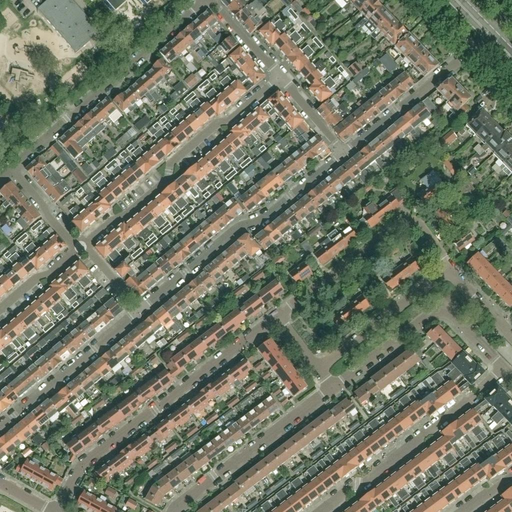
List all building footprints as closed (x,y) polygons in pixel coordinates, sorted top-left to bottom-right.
[(100,33),(85,16),(71,0),(47,0),(36,10),(42,16),(76,54),(100,33)] [(126,2),(124,0),(142,0),(147,5),(152,0),(104,0),(115,12),(126,2)] [(220,0),(220,1),(226,9),(236,0),(220,0)] [(234,17),(246,7),(242,2),(244,0),(236,0),(226,9),(234,17)] [(359,11),(370,0),(352,0),(346,5),(343,9),(346,12),(350,7),(350,6),(352,4),(359,11)] [(368,21),(381,7),(377,4),(377,2),(375,0),(374,0),(373,0),(370,0),(359,11),(364,17),(353,28),(357,31),(363,26),(368,21)] [(242,26),(260,10),(263,7),(261,4),(258,7),(256,9),(251,4),(247,7),(246,7),(234,17),(242,26)] [(294,9),(299,14),(303,11),(299,5),(294,9)] [(256,30),(262,24),(257,19),(266,11),(263,7),(260,10),(242,26),(250,35),(256,30)] [(288,19),(289,18),(294,14),(288,7),(282,12),(288,19)] [(371,34),(389,16),(385,12),(385,11),(384,9),(382,9),(381,7),(368,21),(363,26),(371,34)] [(306,18),(312,13),(307,8),(302,12),(306,18)] [(217,22),(212,16),(208,11),(200,18),(212,32),(214,34),(217,31),(212,27),(217,22)] [(294,14),(289,18),(295,26),(300,21),(298,18),(294,14)] [(385,38),(398,25),(397,24),(397,22),(395,21),(394,21),(389,16),(371,34),(369,36),(373,40),(380,33),(385,38)] [(212,32),(200,18),(191,25),(201,36),(206,32),(208,35),(212,32)] [(314,28),(317,25),(311,19),(308,21),(314,28)] [(262,24),(256,30),(258,32),(269,23),(267,20),(262,24)] [(264,40),(283,24),(279,20),(272,26),(269,23),(258,32),(264,40)] [(281,37),(284,35),(285,34),(283,30),(286,28),(283,24),(264,40),(271,47),(274,45),(281,37)] [(201,36),(191,25),(183,32),(198,49),(200,51),(204,48),(197,40),(201,36)] [(393,47),(406,34),(402,29),(402,28),(400,26),(398,26),(398,25),(385,38),(393,47)] [(317,31),(323,38),(326,35),(320,28),(317,31)] [(198,49),(183,32),(175,39),(185,50),(189,47),(194,52),(198,49)] [(280,52),(298,36),(295,32),(288,38),(284,35),(281,37),(274,45),(280,52)] [(220,34),(217,37),(221,42),(225,39),(220,34)] [(405,58),(418,46),(413,41),(413,39),(411,36),(409,36),(408,35),(395,48),(405,58)] [(301,39),(298,36),(280,52),(286,58),(285,59),(286,59),(297,49),(294,45),(301,39)] [(217,37),(213,40),(218,45),(221,42),(217,37)] [(216,49),(219,53),(222,50),(229,57),(240,48),(230,37),(219,46),(216,49)] [(180,60),(183,57),(180,54),(185,50),(175,39),(175,40),(168,46),(180,60)] [(180,60),(168,46),(159,53),(169,64),(174,60),(176,63),(180,60)] [(292,66),(310,50),(307,47),(304,49),(301,46),(297,49),(286,59),(292,66)] [(338,55),(342,51),(337,46),(333,51),(338,55)] [(414,68),(428,56),(423,51),(423,49),(420,46),(418,46),(405,58),(414,68)] [(63,69),(76,61),(67,47),(61,51),(65,56),(58,60),(63,69)] [(208,53),(204,48),(200,51),(204,56),(208,53)] [(227,59),(233,66),(246,55),(240,48),(229,57),(227,59)] [(309,64),(306,60),(313,54),(310,50),(292,66),(298,73),(309,64)] [(201,59),(204,56),(200,51),(196,54),(201,59)] [(396,68),(386,56),(385,54),(377,60),(379,62),(381,64),(389,74),(396,68)] [(237,75),(252,62),(246,55),(233,66),(229,69),(232,73),(234,71),(237,75)] [(438,66),(432,61),(432,59),(429,56),(428,56),(414,68),(424,78),(438,66)] [(233,66),(227,59),(216,69),(215,70),(220,75),(228,68),(229,69),(233,66)] [(153,67),(154,69),(165,81),(168,78),(166,75),(171,71),(161,60),(153,67)] [(376,68),(381,64),(379,62),(377,60),(374,63),(373,64),(376,68)] [(305,80),(323,64),(320,61),(313,67),(310,63),(309,64),(298,73),(298,74),(299,73),(305,80)] [(246,80),(258,69),(252,62),(237,75),(241,79),(239,80),(241,84),(246,80)] [(319,81),(326,75),(322,71),(326,68),(323,64),(305,80),(311,87),(319,80),(319,81)] [(349,69),(356,78),(360,74),(353,66),(349,69)] [(367,68),(360,74),(364,78),(371,72),(367,68)] [(165,81),(154,69),(146,76),(155,86),(160,82),(163,85),(166,82),(165,81)] [(246,92),(265,77),(258,69),(246,80),(249,84),(243,89),(246,92)] [(243,89),(237,81),(233,85),(224,74),(220,77),(223,80),(239,99),(246,92),(243,89)] [(355,85),(364,78),(360,74),(354,79),(355,80),(352,82),(355,85)] [(414,86),(403,74),(394,81),(405,93),(414,86)] [(190,89),(198,81),(193,76),(192,75),(184,82),(190,89)] [(155,86),(146,76),(138,83),(153,100),(154,99),(151,95),(153,93),(151,90),(155,86)] [(2,80),(6,89),(14,86),(10,77),(2,80)] [(314,97),(332,81),(329,78),(322,84),(319,81),(319,80),(311,87),(308,90),(314,97)] [(447,102),(460,89),(459,88),(460,87),(457,84),(455,84),(451,79),(437,91),(447,102)] [(239,99),(223,80),(220,83),(226,91),(222,94),(232,105),(237,100),(239,99)] [(332,95),(328,91),(336,85),(332,81),(314,97),(321,104),(332,95)] [(405,93),(394,81),(386,88),(396,100),(405,93)] [(181,82),(173,89),(175,92),(180,97),(183,94),(187,90),(181,82)] [(356,87),(355,85),(352,82),(346,87),(350,92),(356,87)] [(153,100),(138,83),(130,89),(139,100),(144,96),(150,103),(153,100)] [(396,100),(386,88),(377,95),(387,108),(396,100)] [(139,100),(130,89),(122,96),(122,97),(132,109),(134,110),(137,107),(135,104),(139,100)] [(469,110),(465,105),(470,99),(465,95),(466,93),(463,90),(461,90),(460,89),(447,102),(446,104),(452,110),(450,112),(452,114),(449,118),(454,124),(460,118),(462,117),(469,110)] [(232,105),(222,94),(219,97),(212,90),(209,93),(225,111),(226,109),(232,105)] [(180,97),(175,92),(172,95),(176,101),(180,97)] [(272,110),(284,99),(278,92),(259,108),(262,111),(268,106),(272,110)] [(225,111),(209,93),(205,96),(211,103),(208,106),(206,104),(215,115),(217,117),(224,112),(225,111)] [(134,110),(132,109),(122,97),(122,96),(121,95),(113,102),(122,113),(127,109),(131,113),(134,110)] [(387,108),(377,95),(368,102),(379,115),(387,108)] [(438,111),(427,98),(422,102),(433,116),(438,111)] [(202,107),(196,99),(192,103),(208,121),(215,115),(206,104),(202,107)] [(278,117),(291,106),(284,99),(272,110),(268,114),(271,117),(275,114),(278,117)] [(110,120),(113,124),(122,117),(107,100),(98,107),(110,120)] [(324,120),(334,111),(336,110),(328,101),(316,111),(324,120)] [(379,115),(368,102),(364,105),(361,101),(356,105),(360,109),(370,122),(379,115)] [(208,121),(192,103),(189,106),(195,113),(192,116),(201,127),(206,122),(208,121)] [(430,116),(420,104),(411,111),(421,123),(430,116)] [(361,129),(351,116),(342,105),(340,107),(336,110),(334,111),(342,121),(341,122),(342,123),(352,136),(361,129)] [(285,125),(297,114),(291,106),(278,117),(282,122),(278,125),(281,128),(285,125)] [(110,120),(98,107),(91,114),(90,114),(100,125),(105,121),(107,123),(110,120)] [(269,119),(262,111),(259,108),(252,114),(268,132),(270,135),(274,132),(265,122),(269,119)] [(370,122),(360,109),(351,116),(361,129),(370,122)] [(342,121),(334,111),(324,120),(333,131),(343,143),(352,136),(342,123),(341,122),(342,121)] [(421,123),(411,111),(403,118),(421,140),(425,137),(417,127),(421,123)] [(201,127),(192,116),(188,119),(182,112),(178,115),(194,133),(196,132),(201,127)] [(471,129),(476,134),(492,120),(486,114),(484,115),(481,112),(476,116),(471,120),(471,121),(466,126),(470,131),(471,129)] [(104,129),(100,125),(90,114),(91,114),(90,113),(82,120),(96,136),(104,129)] [(268,132),(252,114),(245,120),(254,131),(258,128),(264,135),(268,132)] [(291,132),(303,121),(297,114),(285,125),(291,132)] [(194,133),(178,115),(175,118),(181,125),(177,128),(187,139),(192,134),(194,133)] [(145,116),(142,120),(147,125),(150,122),(145,116)] [(421,140),(403,118),(394,125),(404,138),(409,133),(417,143),(421,140)] [(96,136),(82,120),(74,128),(88,143),(96,136)] [(147,125),(142,120),(134,127),(139,132),(147,125)] [(254,131),(245,120),(238,126),(253,144),(257,141),(251,134),(254,131)] [(431,123),(436,129),(440,126),(434,120),(431,123)] [(497,126),(492,120),(476,134),(482,140),(480,141),(484,145),(499,131),(496,127),(497,126)] [(187,139),(177,128),(174,132),(167,124),(164,127),(170,134),(180,146),(180,145),(181,144),(187,139)] [(394,125),(385,132),(400,151),(404,147),(399,142),(404,138),(394,125)] [(253,144),(238,126),(230,132),(232,135),(232,134),(240,143),(243,140),(250,148),(253,144)] [(327,149),(317,136),(316,137),(313,133),(308,137),(299,126),(295,128),(302,136),(305,141),(308,144),(308,143),(318,156),(327,149)] [(74,128),(66,135),(83,154),(83,153),(81,150),(88,143),(74,128)] [(302,136),(295,128),(292,131),(299,139),(302,136)] [(461,137),(466,133),(463,129),(458,134),(461,137)] [(170,134),(167,137),(160,130),(157,133),(173,152),(180,146),(170,134)] [(484,145),(481,148),(476,153),(480,156),(487,149),(488,150),(490,148),(495,153),(510,139),(501,130),(500,131),(499,131),(484,145)] [(441,150),(455,136),(450,131),(436,145),(441,150)] [(400,151),(385,132),(376,139),(386,152),(391,148),(397,153),(400,151)] [(173,152),(157,133),(153,136),(159,144),(156,146),(156,147),(165,158),(173,152)] [(242,146),(240,143),(232,134),(232,135),(225,141),(241,159),(244,156),(238,149),(242,146)] [(66,135),(58,142),(75,161),(83,154),(66,135)] [(318,156),(308,143),(308,144),(305,141),(302,136),(299,139),(298,140),(304,147),(299,151),(310,163),(318,156)] [(165,158),(156,147),(156,146),(150,139),(146,143),(152,150),(149,153),(158,164),(165,158)] [(287,145),(282,139),(278,143),(283,149),(287,145)] [(386,152),(376,139),(368,146),(378,159),(386,152)] [(491,168),(495,172),(511,155),(511,140),(510,139),(495,153),(500,159),(495,163),(496,164),(491,168)] [(241,159),(225,141),(218,147),(228,158),(231,155),(237,162),(241,159)] [(114,156),(122,149),(120,147),(115,151),(113,148),(109,143),(105,147),(109,151),(114,156)] [(378,159),(368,146),(359,154),(369,166),(375,161),(383,172),(386,169),(378,159)] [(228,158),(218,147),(211,153),(227,171),(230,168),(224,161),(228,158)] [(255,147),(250,151),(255,156),(260,152),(257,149),(255,147)] [(158,164),(149,153),(145,156),(139,149),(135,152),(151,170),(158,164)] [(104,165),(114,156),(109,151),(101,158),(103,160),(101,162),(104,165)] [(291,158),(301,170),(310,163),(299,151),(291,158)] [(71,161),(66,155),(64,152),(59,156),(62,160),(61,161),(65,165),(71,161)] [(151,170),(135,152),(132,155),(138,162),(134,165),(144,176),(151,170)] [(227,171),(211,153),(204,159),(213,170),(217,167),(223,174),(227,171)] [(261,157),(266,164),(272,159),(267,153),(261,157)] [(369,166),(359,154),(350,161),(368,183),(372,180),(364,170),(369,166)] [(508,177),(511,173),(511,155),(495,172),(498,175),(502,171),(508,177)] [(44,169),(46,167),(42,162),(44,159),(41,156),(25,170),(33,179),(44,169)] [(271,169),(266,164),(261,157),(257,160),(267,172),(271,169)] [(144,176),(134,165),(128,158),(124,161),(131,168),(127,171),(136,182),(143,176),(144,177),(144,176)] [(290,158),(282,165),(292,177),(301,170),(291,158),(290,158)] [(213,170),(204,159),(197,165),(212,183),(216,180),(210,173),(213,170)] [(458,175),(446,159),(442,162),(453,178),(458,175)] [(78,169),(75,165),(71,161),(65,167),(72,175),(73,174),(78,169)] [(96,161),(91,165),(96,170),(100,166),(96,161)] [(368,183),(350,161),(341,168),(351,180),(357,176),(365,186),(368,183)] [(88,176),(96,170),(91,165),(87,168),(85,164),(81,168),(88,176)] [(202,179),(206,176),(212,184),(212,183),(197,165),(196,164),(189,171),(205,189),(209,186),(202,179)] [(292,177),(282,165),(273,172),(283,184),(292,178),(292,177)] [(59,171),(55,167),(48,174),(44,169),(33,179),(40,187),(51,177),(52,178),(59,171)] [(136,182),(127,171),(124,174),(117,167),(114,170),(129,188),(136,182)] [(250,167),(244,172),(247,176),(254,171),(250,167)] [(470,176),(476,171),(473,167),(467,173),(470,176)] [(351,180),(341,168),(333,175),(343,187),(351,180)] [(87,180),(80,172),(78,169),(73,174),(82,184),(87,180)] [(129,188),(114,170),(110,173),(116,180),(113,183),(122,194),(129,188)] [(205,189),(189,171),(182,177),(192,188),(195,185),(201,193),(205,189)] [(251,181),(247,176),(244,172),(240,175),(247,184),(251,181)] [(283,184),(273,172),(264,179),(274,192),(283,185),(283,184)] [(439,195),(445,190),(438,181),(431,172),(421,181),(427,189),(417,196),(425,206),(439,196),(439,195)] [(343,187),(333,175),(324,182),(334,194),(343,187)] [(55,182),(52,178),(51,177),(40,187),(47,195),(61,183),(58,179),(55,182)] [(192,188),(182,177),(175,183),(185,194),(188,192),(194,199),(198,196),(192,188)] [(122,194),(113,183),(109,186),(103,179),(99,182),(115,200),(122,194)] [(274,192),(264,179),(255,186),(266,199),(274,192)] [(61,183),(47,195),(55,204),(66,194),(71,190),(64,181),(61,183)] [(266,199),(255,186),(251,181),(246,184),(251,190),(246,193),(257,206),(266,199)] [(115,200),(99,182),(96,185),(102,192),(98,196),(100,198),(110,209),(110,208),(108,206),(115,200)] [(334,194),(324,182),(315,189),(334,212),(337,209),(329,199),(334,194)] [(469,182),(454,193),(459,199),(465,194),(471,193),(474,190),(469,182)] [(4,204),(17,192),(10,183),(0,192),(0,193),(4,198),(1,201),(4,204)] [(185,194),(175,183),(168,189),(184,208),(187,205),(181,198),(185,194)] [(236,193),(238,191),(231,183),(226,186),(233,195),(236,193)] [(92,192),(88,188),(85,185),(81,189),(83,192),(87,196),(91,193),(92,192)] [(345,190),(350,197),(353,194),(348,188),(345,190)] [(399,207),(397,205),(406,199),(397,188),(389,194),(391,197),(377,208),(384,218),(399,207)] [(184,208),(168,189),(161,195),(170,206),(174,203),(180,211),(184,208)] [(334,212),(315,189),(306,196),(317,208),(318,208),(323,205),(324,206),(330,214),(334,212)] [(2,205),(5,209),(9,205),(14,210),(25,200),(17,192),(4,204),(2,205)] [(110,209),(100,198),(97,201),(91,193),(87,196),(87,197),(102,215),(110,209)] [(245,210),(235,197),(227,204),(218,193),(215,196),(220,202),(223,207),(234,219),(242,212),(245,210)] [(248,213),(257,206),(246,193),(240,198),(236,193),(233,195),(235,197),(245,210),(248,213)] [(170,206),(161,195),(160,195),(160,196),(154,201),(163,212),(167,209),(173,217),(177,214),(170,206)] [(220,202),(215,196),(211,199),(216,206),(220,202)] [(317,208),(306,196),(298,203),(308,216),(311,220),(315,217),(311,213),(317,208)] [(102,215),(87,197),(83,199),(90,207),(86,210),(95,221),(102,215)] [(19,221),(32,209),(25,200),(14,210),(18,215),(15,217),(18,221),(19,221)] [(163,212),(154,201),(147,208),(162,226),(166,223),(160,215),(163,212)] [(384,218),(377,208),(372,202),(363,209),(367,215),(359,221),(366,232),(384,218)] [(308,216),(298,203),(289,210),(299,223),(305,218),(308,216)] [(95,221),(86,210),(83,213),(76,205),(72,209),(88,227),(95,221)] [(234,219),(223,207),(215,214),(225,226),(234,219)] [(162,226),(147,208),(140,214),(149,225),(152,222),(159,229),(162,226)] [(29,227),(40,217),(32,209),(19,221),(22,224),(24,222),(29,227)] [(88,227),(72,209),(69,212),(76,219),(71,223),(81,233),(88,227)] [(454,223),(443,209),(433,217),(444,231),(454,223)] [(483,224),(493,216),(487,209),(477,217),(483,224)] [(208,241),(217,233),(206,221),(204,218),(201,214),(197,210),(194,214),(202,225),(198,228),(208,241)] [(299,223),(289,210),(280,217),(290,230),(299,223)] [(507,210),(502,214),(506,219),(511,214),(507,210)] [(149,225),(140,214),(132,220),(148,238),(150,240),(153,244),(157,240),(154,237),(145,228),(149,225)] [(215,214),(206,221),(217,233),(225,226),(215,214)] [(290,230),(280,217),(272,224),(282,237),(287,232),(291,237),(294,234),(293,233),(290,230)] [(471,228),(476,223),(472,218),(467,223),(471,228)] [(148,238),(132,220),(126,226),(123,223),(135,237),(138,234),(144,241),(148,238)] [(135,237),(123,223),(116,230),(132,248),(135,245),(129,238),(132,235),(134,237),(135,237)] [(208,241),(198,228),(192,233),(184,223),(181,225),(200,248),(208,241)] [(282,237),(272,224),(263,232),(273,244),(282,237)] [(511,227),(509,224),(500,233),(504,236),(511,227)] [(200,248),(181,225),(180,226),(183,228),(179,231),(185,239),(181,243),(191,255),(200,248)] [(311,238),(320,230),(317,227),(308,234),(311,238)] [(66,247),(56,236),(50,229),(43,235),(58,253),(66,247)] [(357,239),(349,229),(340,236),(335,230),(327,237),(328,239),(338,253),(357,239)] [(132,248),(116,230),(109,236),(118,247),(121,244),(128,251),(132,248)] [(459,252),(473,241),(466,231),(452,241),(459,252)] [(273,244),(263,232),(254,239),(264,251),(273,244)] [(58,253),(43,235),(39,238),(45,245),(42,248),(51,259),(56,255),(58,253)] [(359,242),(355,244),(358,247),(361,245),(366,241),(361,235),(360,236),(358,237),(360,240),(359,241),(359,242)] [(114,250),(118,247),(109,236),(102,242),(118,261),(122,258),(121,257),(121,258),(114,250)] [(172,242),(167,236),(163,239),(168,245),(172,242)] [(255,255),(260,250),(248,236),(245,236),(238,242),(248,254),(251,258),(255,255)] [(494,241),(502,248),(505,246),(497,238),(494,241)] [(174,269),(183,262),(172,250),(168,245),(163,239),(163,240),(159,243),(167,254),(164,257),(174,269)] [(324,264),(338,253),(328,239),(319,246),(322,249),(316,254),(324,264)] [(118,261),(102,242),(94,248),(104,259),(107,256),(113,263),(112,264),(113,265),(118,261)] [(248,254),(238,242),(229,249),(240,261),(248,254)] [(191,255),(181,243),(172,250),(183,262),(191,255)] [(51,259),(42,248),(38,251),(31,244),(28,247),(44,265),(45,264),(51,259)] [(490,244),(482,251),(486,255),(494,248),(490,244)] [(44,265),(28,247),(25,250),(31,257),(27,260),(37,271),(42,267),(44,265)] [(511,255),(511,253),(506,247),(503,250),(510,257),(511,255)] [(150,259),(156,254),(152,249),(146,254),(150,259)] [(240,261),(229,249),(221,256),(231,268),(240,261)] [(271,260),(266,253),(258,259),(255,255),(251,258),(255,262),(260,269),(271,260)] [(37,271),(27,260),(25,258),(22,261),(15,254),(12,256),(28,275),(34,269),(36,272),(37,271)] [(276,266),(285,259),(282,255),(273,263),(276,266)] [(475,274),(486,264),(477,255),(467,265),(475,274)] [(28,275),(12,256),(8,260),(14,267),(11,270),(21,281),(26,277),(28,275)] [(231,268),(221,256),(212,263),(222,275),(231,268)] [(174,269),(164,257),(155,264),(166,276),(174,269)] [(122,278),(123,279),(132,271),(128,267),(133,263),(130,258),(115,271),(122,279),(122,278)] [(404,280),(418,269),(410,259),(396,269),(404,280)] [(88,272),(81,264),(79,261),(71,268),(87,286),(91,290),(90,290),(93,293),(97,289),(95,286),(94,287),(84,276),(88,272)] [(222,275),(212,263),(203,271),(205,272),(214,283),(222,275)] [(166,276),(155,264),(147,271),(157,283),(166,276)] [(296,285),(311,274),(303,264),(289,275),(296,285)] [(484,282),(494,272),(486,264),(475,274),(484,282)] [(21,281),(11,270),(7,273),(1,266),(0,266),(0,271),(14,287),(15,286),(21,281)] [(87,286),(71,268),(64,274),(74,285),(77,282),(83,289),(87,286)] [(390,291),(404,280),(396,269),(382,281),(390,291)] [(14,287),(0,271),(0,279),(0,285),(6,293),(11,289),(14,287)] [(148,291),(138,279),(132,271),(123,279),(137,296),(141,297),(148,291)] [(157,283),(147,271),(138,279),(148,291),(157,283)] [(214,283),(205,272),(196,280),(206,292),(215,284),(214,283)] [(492,291),(503,281),(494,272),(484,282),(492,291)] [(74,285),(64,274),(57,280),(73,298),(76,295),(70,288),(74,285)] [(247,274),(240,279),(243,283),(250,278),(247,274)] [(73,298),(57,280),(50,286),(59,297),(62,294),(68,301),(73,298)] [(206,292),(196,280),(187,287),(197,299),(206,292)] [(500,300),(511,289),(503,281),(492,291),(500,300)] [(277,296),(283,291),(276,282),(266,289),(275,301),(279,298),(277,296)] [(61,299),(59,297),(50,286),(49,287),(51,289),(45,295),(60,313),(63,310),(57,303),(61,299)] [(197,299),(187,287),(178,294),(188,306),(197,299)] [(99,300),(107,293),(103,289),(95,296),(99,300)] [(275,301),(266,289),(257,297),(264,306),(269,301),(271,304),(275,301)] [(509,308),(511,305),(511,290),(511,289),(500,300),(509,308)] [(188,306),(178,294),(170,301),(180,314),(188,306)] [(60,313),(45,295),(38,301),(47,312),(50,309),(56,316),(60,313)] [(258,310),(264,306),(257,297),(247,304),(256,315),(260,312),(258,310)] [(354,318),(368,307),(360,297),(346,307),(354,318)] [(68,301),(68,302),(72,306),(76,303),(76,302),(73,298),(68,301)] [(123,312),(120,309),(113,299),(104,307),(114,319),(123,312)] [(204,307),(208,311),(216,305),(212,300),(204,307)] [(47,312),(38,301),(31,307),(46,325),(49,322),(43,315),(47,312)] [(175,318),(180,314),(170,301),(161,308),(171,321),(175,318)] [(81,314),(89,307),(86,304),(78,311),(81,314)] [(256,315),(247,304),(238,311),(245,320),(250,316),(252,318),(256,315)] [(46,325),(31,307),(23,313),(33,324),(36,321),(42,329),(46,325)] [(114,319),(104,307),(95,314),(106,326),(114,319)] [(340,329),(354,318),(346,307),(332,318),(340,329)] [(171,321),(161,308),(153,316),(163,328),(171,321)] [(202,310),(196,314),(199,318),(205,314),(202,310)] [(77,311),(69,318),(73,322),(78,318),(78,317),(80,315),(77,311)] [(239,325),(245,320),(238,311),(228,318),(237,330),(241,327),(239,325)] [(33,324),(23,313),(16,319),(32,337),(35,334),(29,327),(33,324)] [(106,326),(95,314),(87,321),(97,333),(106,326)] [(199,318),(196,314),(187,321),(190,325),(199,318)] [(154,335),(163,328),(153,316),(144,323),(154,335)] [(237,330),(228,318),(219,326),(226,335),(231,330),(233,333),(237,330)] [(32,337),(16,319),(9,325),(18,336),(22,333),(28,341),(32,337)] [(88,341),(97,333),(87,321),(78,328),(88,341)] [(154,335),(144,323),(135,330),(145,342),(146,342),(154,335)] [(177,333),(180,331),(173,323),(170,325),(177,333)] [(18,336),(9,325),(2,331),(17,349),(20,347),(14,340),(18,336)] [(55,336),(64,329),(61,325),(52,333),(55,336)] [(220,340),(226,335),(219,326),(209,333),(218,344),(221,342),(220,340)] [(434,344),(444,335),(438,327),(435,330),(433,329),(426,336),(434,344)] [(88,341),(78,328),(69,336),(80,348),(88,341)] [(145,342),(135,330),(127,337),(137,349),(145,342)] [(7,345),(11,343),(17,350),(17,349),(2,331),(0,333),(0,343),(10,355),(14,353),(7,345)] [(46,343),(55,336),(52,333),(43,340),(46,343)] [(218,344),(209,333),(200,340),(207,349),(212,345),(214,348),(218,344)] [(443,353),(453,343),(444,335),(434,344),(443,353)] [(71,355),(80,348),(69,336),(61,343),(71,355)] [(137,349),(127,337),(118,344),(128,357),(137,349)] [(201,354),(207,349),(200,340),(190,347),(199,359),(202,356),(201,354)] [(277,350),(269,340),(257,350),(265,359),(277,350)] [(10,355),(0,343),(0,351),(0,352),(6,359),(10,355)] [(71,355),(61,343),(52,350),(62,362),(71,355)] [(451,361),(461,352),(453,343),(443,353),(451,361)] [(129,375),(133,372),(128,366),(128,367),(123,361),(128,357),(118,344),(110,351),(120,364),(124,369),(129,375)] [(38,351),(34,347),(26,355),(28,358),(29,358),(38,351)] [(199,359),(190,347),(181,355),(188,364),(193,360),(195,362),(199,359)] [(62,362),(52,350),(43,357),(54,369),(62,362)] [(284,360),(277,350),(265,359),(272,369),(284,360)] [(419,362),(410,350),(400,357),(409,370),(419,362)] [(101,359),(111,371),(120,364),(110,351),(109,352),(101,359)] [(250,362),(256,358),(252,353),(246,358),(250,362)] [(450,379),(470,360),(463,353),(452,364),(456,368),(447,376),(450,379)] [(182,368),(188,364),(181,355),(171,362),(176,369),(180,374),(184,371),(182,368)] [(54,369),(43,357),(35,364),(45,377),(54,369)] [(409,370),(400,357),(390,364),(400,377),(409,370)] [(92,366),(102,378),(111,371),(101,359),(92,366)] [(246,372),(251,368),(244,359),(235,367),(243,378),(248,375),(246,372)] [(291,369),(284,360),(272,369),(279,378),(291,369)] [(465,378),(477,366),(472,361),(471,362),(470,360),(450,379),(453,382),(461,374),(465,378)] [(256,371),(262,366),(260,363),(254,367),(256,371)] [(45,377),(35,364),(26,372),(36,384),(45,377)] [(400,377),(390,364),(381,372),(390,384),(400,377)] [(9,369),(12,373),(14,375),(18,372),(12,366),(9,369)] [(102,378),(92,366),(84,373),(94,385),(102,378)] [(471,386),(484,373),(477,366),(465,378),(464,379),(468,383),(457,390),(460,394),(470,386),(471,386)] [(243,378),(235,367),(225,374),(232,383),(237,379),(239,382),(243,378)] [(4,380),(12,373),(9,369),(0,376),(3,380),(4,380)] [(298,379),(291,369),(279,378),(286,388),(298,379)] [(172,380),(168,375),(165,371),(155,378),(164,390),(173,382),(172,380)] [(36,384),(26,372),(17,379),(28,391),(36,384)] [(390,384),(381,372),(370,380),(371,381),(379,391),(380,392),(390,384)] [(94,385),(84,373),(75,380),(85,392),(85,393),(90,398),(94,395),(89,389),(94,385)] [(418,381),(424,376),(422,373),(415,378),(418,381)] [(227,387),(232,383),(225,374),(216,381),(224,393),(229,389),(227,387)] [(457,390),(450,382),(446,385),(437,374),(434,376),(452,400),(460,394),(457,390)] [(452,400),(434,376),(430,379),(439,390),(435,394),(444,406),(452,400)] [(164,390),(155,378),(145,385),(154,397),(164,390)] [(411,386),(418,381),(415,378),(409,382),(411,386)] [(9,386),(19,398),(28,391),(17,379),(9,386)] [(306,388),(298,379),(286,388),(294,398),(306,388)] [(85,392),(75,380),(67,387),(77,400),(79,402),(84,398),(81,396),(85,393),(85,392)] [(224,393),(216,381),(206,389),(213,398),(218,394),(220,396),(224,393)] [(379,391),(371,381),(362,387),(370,398),(379,391)] [(435,393),(425,381),(422,384),(424,387),(428,392),(424,395),(426,398),(437,412),(444,406),(435,394),(435,393)] [(154,397),(145,385),(135,393),(144,405),(144,404),(154,397)] [(19,398),(9,386),(0,393),(10,406),(19,398)] [(77,400),(67,387),(58,394),(77,417),(80,415),(81,414),(72,404),(77,400)] [(370,398),(362,387),(354,394),(357,397),(355,398),(360,405),(370,398)] [(399,396),(405,391),(402,387),(396,392),(399,396)] [(494,408),(506,396),(498,387),(485,400),(485,401),(473,409),(476,413),(488,404),(492,408),(493,407),(494,408)] [(275,397),(281,392),(278,388),(272,393),(275,397)] [(206,403),(211,399),(204,390),(195,397),(203,409),(208,405),(206,403)] [(437,412),(426,398),(422,402),(413,390),(410,393),(417,402),(426,414),(429,418),(437,412)] [(392,401),(399,396),(396,392),(389,397),(392,401)] [(10,406),(0,393),(0,410),(2,413),(10,406)] [(144,405),(135,393),(134,394),(124,401),(133,413),(143,405),(144,405)] [(74,420),(75,419),(77,417),(58,394),(49,402),(57,413),(59,415),(65,410),(74,420)] [(426,414),(417,402),(412,405),(405,396),(402,399),(418,420),(426,414)] [(501,415),(511,405),(511,404),(509,401),(510,400),(506,396),(494,408),(499,413),(491,420),(494,423),(501,415)] [(203,409),(195,397),(185,405),(192,414),(197,410),(199,412),(203,409)] [(236,397),(231,401),(235,406),(240,402),(236,397)] [(278,409),(270,398),(261,405),(269,416),(278,409)] [(282,406),(288,402),(285,398),(280,403),(282,406)] [(418,420),(402,399),(399,401),(406,410),(401,413),(411,426),(418,420)] [(49,402),(48,400),(39,408),(49,420),(57,413),(49,402)] [(355,409),(350,402),(348,403),(346,400),(338,406),(346,416),(355,409)] [(133,413),(124,401),(115,409),(124,420),(133,413)] [(230,410),(235,406),(231,401),(226,405),(230,410)] [(187,418),(192,414),(185,405),(176,412),(184,423),(189,420),(187,418)] [(269,416),(261,405),(252,412),(261,423),(269,416)] [(509,424),(511,421),(511,405),(501,415),(494,423),(496,425),(504,418),(509,424)] [(346,416),(338,406),(329,413),(328,412),(336,424),(346,416)] [(49,420),(39,408),(30,415),(40,427),(41,427),(49,420)] [(411,426),(401,413),(397,417),(390,408),(387,410),(403,432),(411,426)] [(124,420),(115,409),(105,416),(114,427),(124,420)] [(403,432),(387,410),(383,413),(390,422),(386,425),(395,437),(403,432)] [(475,413),(472,410),(464,416),(479,435),(483,440),(487,438),(483,432),(482,433),(477,426),(481,422),(475,413)] [(184,423),(176,412),(166,419),(173,428),(178,424),(180,427),(184,423)] [(261,423),(252,412),(243,419),(252,430),(261,423)] [(336,424),(328,412),(318,419),(327,431),(336,424)] [(215,413),(210,417),(213,422),(218,418),(215,413)] [(32,434),(40,427),(30,415),(22,422),(32,435),(32,434)] [(114,427),(105,416),(96,423),(104,434),(114,427)] [(479,435),(464,416),(457,422),(456,421),(456,422),(466,434),(471,431),(480,443),(483,440),(479,435)] [(208,426),(213,422),(210,417),(205,421),(208,426)] [(252,430),(243,419),(234,425),(243,436),(252,430)] [(327,431),(318,419),(309,426),(318,438),(327,431)] [(395,437),(386,425),(382,428),(375,419),(371,422),(388,443),(395,437)] [(166,434),(171,430),(164,420),(155,428),(164,439),(168,436),(166,434)] [(13,429),(23,442),(32,435),(22,422),(13,429)] [(388,443),(371,422),(368,425),(375,434),(371,437),(380,449),(388,443)] [(466,434),(456,422),(448,428),(459,441),(464,437),(473,450),(476,447),(466,434)] [(103,436),(94,424),(84,432),(93,443),(103,436)] [(243,436),(234,425),(226,432),(234,443),(243,436)] [(318,438),(309,426),(300,434),(308,445),(318,438)] [(193,435),(198,431),(195,427),(190,430),(193,435)] [(164,439),(155,428),(145,435),(152,444),(157,440),(159,443),(164,439)] [(459,441),(448,428),(441,434),(444,437),(453,450),(454,450),(461,459),(464,456),(455,444),(459,441)] [(23,442),(13,429),(4,436),(14,449),(23,442)] [(193,435),(190,430),(185,434),(185,433),(180,437),(183,442),(188,438),(188,439),(193,435)] [(380,449),(371,437),(367,440),(360,431),(356,434),(372,455),(380,449)] [(93,443),(84,432),(75,439),(83,451),(93,443)] [(234,443),(226,432),(217,439),(225,450),(234,443)] [(308,445),(300,434),(290,441),(299,452),(308,445)] [(372,455),(356,434),(352,437),(359,446),(355,449),(364,461),(372,455)] [(38,435),(35,438),(41,445),(42,447),(45,444),(44,443),(44,442),(38,435)] [(147,448),(152,444),(145,435),(136,442),(145,454),(149,450),(147,448)] [(14,449),(4,436),(0,440),(0,448),(6,456),(14,449)] [(511,462),(511,445),(507,448),(498,436),(495,439),(511,462)] [(444,437),(436,443),(453,465),(456,463),(449,453),(453,450),(444,437)] [(41,445),(35,438),(32,440),(38,447),(41,445)] [(83,451),(75,439),(65,446),(72,455),(74,458),(83,451)] [(225,450),(217,439),(208,445),(216,457),(225,450)] [(511,463),(511,462),(495,439),(491,441),(500,453),(496,456),(496,457),(505,469),(511,463)] [(364,461),(355,449),(348,440),(345,443),(352,452),(348,455),(357,467),(364,461)] [(175,441),(170,446),(173,450),(179,446),(175,441)] [(299,452),(290,441),(281,448),(289,459),(299,452)] [(145,454),(136,442),(126,450),(133,459),(138,455),(140,457),(145,454)] [(453,465),(436,443),(428,449),(438,462),(442,458),(450,468),(453,465)] [(505,469),(496,457),(496,456),(486,443),(483,446),(492,457),(487,461),(497,475),(505,469)] [(216,457),(208,445),(199,452),(208,463),(216,457)] [(357,467),(348,455),(341,445),(337,448),(344,458),(340,461),(349,473),(357,467)] [(168,455),(173,450),(170,446),(164,450),(168,455)] [(289,459),(281,448),(271,455),(280,466),(289,459)] [(438,462),(428,449),(421,455),(437,477),(442,473),(440,471),(434,464),(438,462)] [(131,460),(132,460),(125,451),(115,458),(124,470),(128,466),(133,463),(131,460)] [(208,463),(199,452),(190,459),(199,470),(208,463)] [(497,475),(487,461),(483,464),(474,452),(471,455),(478,464),(477,464),(487,477),(486,477),(489,481),(497,475)] [(349,473),(340,461),(336,464),(329,454),(325,457),(329,462),(328,462),(332,467),(341,479),(341,480),(349,473)] [(280,466),(271,455),(262,462),(270,474),(280,466)] [(437,477),(421,455),(413,461),(422,473),(427,470),(434,479),(437,477)] [(124,470),(115,458),(105,466),(112,475),(117,471),(119,474),(124,470)] [(487,477),(477,464),(473,468),(466,458),(463,461),(479,483),(486,477),(487,477)] [(199,470),(190,459),(181,466),(190,477),(199,470)] [(30,480),(37,467),(26,461),(22,468),(18,466),(15,471),(30,480)] [(341,479),(332,467),(328,470),(321,461),(317,463),(324,473),(334,485),(341,479)] [(422,473),(413,461),(405,467),(422,488),(425,486),(418,477),(422,473)] [(479,483),(463,461),(459,463),(466,473),(462,476),(471,488),(479,483)] [(270,474),(262,462),(252,469),(261,481),(270,474)] [(107,479),(112,475),(105,466),(96,473),(99,477),(105,485),(109,481),(107,479)] [(190,477),(181,466),(173,472),(181,484),(190,477)] [(40,485),(48,473),(37,467),(30,480),(40,485)] [(334,485),(324,473),(320,476),(313,467),(310,469),(326,491),(334,485)] [(422,488),(405,467),(397,473),(407,485),(411,482),(418,491),(422,488)] [(261,481),(252,469),(243,477),(252,488),(261,481)] [(326,491),(310,469),(307,472),(313,481),(309,484),(318,497),(326,491)] [(471,488),(462,476),(457,479),(450,470),(447,472),(463,494),(471,488)] [(181,484),(173,472),(164,479),(172,490),(181,484)] [(463,494),(447,472),(444,475),(450,484),(446,487),(455,500),(463,494)] [(59,487),(62,481),(48,473),(40,485),(51,491),(55,485),(59,487)] [(407,485),(397,473),(390,478),(406,500),(410,498),(403,489),(407,485)] [(139,478),(136,474),(131,478),(133,482),(139,478)] [(252,488),(243,477),(234,483),(235,484),(234,485),(242,495),(252,488)] [(128,486),(133,482),(131,478),(125,482),(128,486)] [(318,497),(309,484),(305,487),(298,478),(294,481),(311,502),(318,497)] [(406,500),(390,478),(382,484),(392,497),(396,494),(403,503),(406,500)] [(172,490),(164,479),(155,486),(163,497),(172,490)] [(311,502),(294,481),(291,484),(298,493),(294,496),(303,508),(311,502)] [(455,500),(446,487),(441,491),(435,482),(431,484),(447,506),(455,500)] [(135,495),(141,485),(137,483),(131,492),(135,495)] [(392,497),(382,484),(375,490),(374,490),(384,503),(388,500),(392,504),(395,509),(398,506),(392,497)] [(447,506),(431,484),(428,487),(435,496),(430,499),(440,511),(447,506)] [(242,495),(234,485),(225,492),(233,502),(242,495)] [(163,497),(155,486),(152,488),(145,500),(157,507),(163,497)] [(298,511),(303,508),(294,496),(290,499),(283,490),(279,493),(293,511),(298,511)] [(384,503),(374,490),(366,496),(376,509),(381,505),(385,511),(386,511),(389,509),(388,507),(384,503)] [(438,511),(440,511),(430,499),(424,490),(420,492),(427,501),(423,505),(428,511),(438,511)] [(511,495),(509,491),(501,496),(503,500),(511,511),(511,495)] [(87,511),(94,498),(83,492),(76,505),(87,511)] [(233,502),(225,492),(215,499),(223,509),(233,502)] [(293,511),(279,493),(276,495),(283,505),(278,508),(281,511),(293,511)] [(371,511),(376,509),(366,496),(358,502),(359,502),(366,511),(371,511)] [(428,511),(423,505),(416,496),(413,498),(419,507),(415,510),(416,511),(428,511)] [(88,511),(100,511),(104,504),(94,498),(87,511),(88,511)] [(219,511),(223,509),(215,499),(206,506),(210,511),(219,511)] [(252,507),(257,503),(255,500),(251,503),(247,499),(246,500),(252,507)] [(511,511),(503,500),(496,506),(500,511),(511,511)] [(281,511),(278,508),(274,511),(267,502),(264,505),(269,511),(281,511)] [(366,511),(359,502),(351,508),(354,511),(366,511)]
